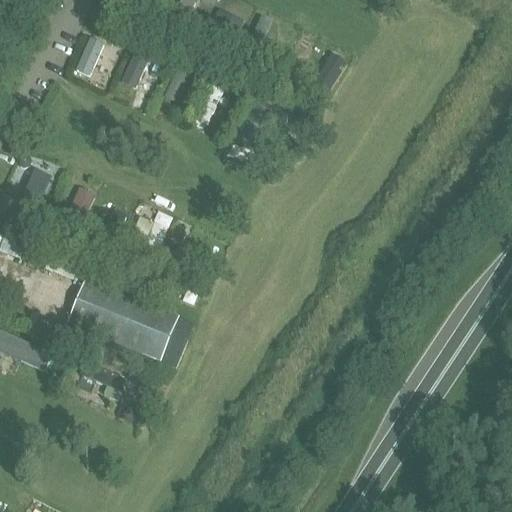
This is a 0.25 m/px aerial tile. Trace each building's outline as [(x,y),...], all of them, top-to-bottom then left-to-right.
[(238,13),(233,26),(246,30),(251,17),(238,13)] [(99,48),(89,80),(102,84),(111,52),(99,48)] [(163,104),(176,110),(185,91),(189,93),(191,91),(193,86),(196,87),(203,70),(195,67),(193,70),(180,64),(163,104)] [(252,146),(253,147),(263,128),(269,131),(272,124),(267,121),(270,115),(257,108),(241,140),(242,141),(242,143),(250,147),(252,146)] [(17,241),(7,256),(19,264),(29,249),(17,241)] [(73,289),(85,277),(66,257),(53,269),(73,289)] [(67,328),(160,366),(179,319),(86,282),(67,328)] [(117,393),(133,400),(138,388),(142,390),(144,384),(129,377),(126,383),(86,367),(81,379),(109,390),(107,394),(115,398),(117,393)] [(156,386),(145,383),(141,394),(152,397),(156,386)] [(117,418),(132,425),(137,413),(122,407),(117,418)]
